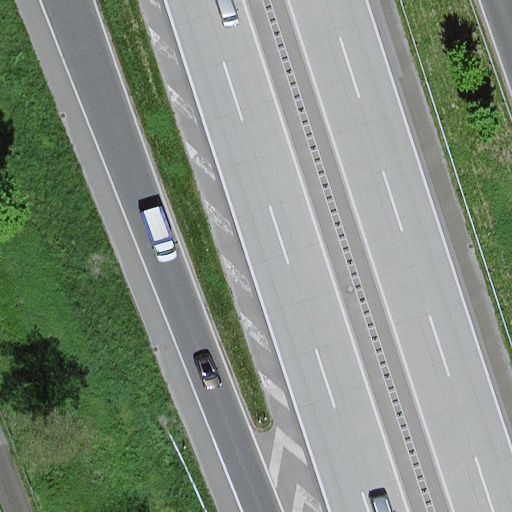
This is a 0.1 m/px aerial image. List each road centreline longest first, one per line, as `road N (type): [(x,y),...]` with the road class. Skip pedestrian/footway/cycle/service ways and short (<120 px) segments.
road 1 (motorway): [(79,0),(268,511)]
road 2 (motorway): [(209,0),(371,511)]
road 3 (motorway): [(497,511),(335,0)]
